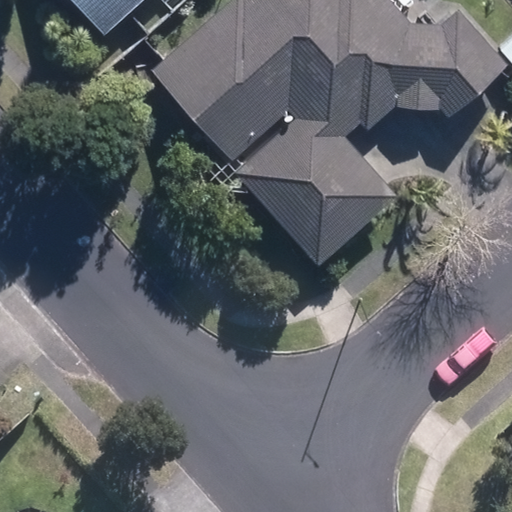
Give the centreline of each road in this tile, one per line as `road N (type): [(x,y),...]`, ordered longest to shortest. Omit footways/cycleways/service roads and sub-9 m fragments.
road 1 (residential): [(275,477),(0,184)]
road 2 (residential): [(511,267),(275,477)]
